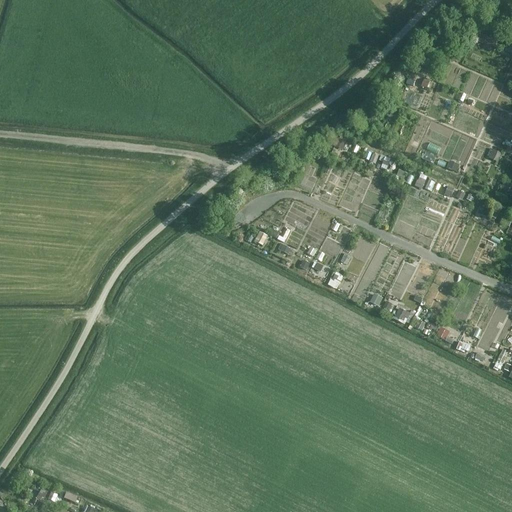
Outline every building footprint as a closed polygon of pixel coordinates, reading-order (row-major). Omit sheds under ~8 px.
[(481,32),(477,42),(495,50),(500,37),(495,35),(494,37),(481,32)] [(421,87),(427,90),(430,82),(424,80),(421,87)] [(389,118),(396,121),(399,114),(392,111),(389,118)] [(334,147),(343,151),(346,143),(337,140),(334,147)] [(489,159),(497,163),(501,154),(493,150),(489,159)] [(370,163),(376,165),(379,157),(373,154),(370,163)] [(389,165),(391,161),(391,160),(386,158),(381,156),(379,161),(383,163),(383,165),(388,167),(389,165)] [(460,165),(450,161),(447,169),(457,173),(460,165)] [(415,187),(422,190),(425,184),(417,181),(415,187)] [(503,191),(508,193),(511,185),(507,183),(503,191)] [(445,195),(450,197),(454,189),(448,187),(445,195)] [(456,197),(462,201),(465,194),(459,191),(456,197)] [(489,211),(481,208),(478,215),(486,218),(489,211)] [(502,224),(509,228),(511,221),(505,218),(502,224)] [(279,237),(278,240),(284,244),(290,231),(286,229),(281,238),(279,237)] [(260,232),(254,242),(263,247),(268,237),(260,232)] [(291,250),(281,244),(278,250),(281,251),(280,252),(288,257),(291,250)] [(300,268),(306,271),(310,264),(304,261),(300,268)] [(318,263),(312,275),(319,279),(325,267),(318,263)] [(345,274),(338,270),(332,281),(339,285),(345,274)] [(378,307),(382,298),(375,295),(371,303),(378,307)] [(383,309),(389,312),(392,305),(386,302),(383,309)] [(400,309),(395,318),(404,322),(405,319),(407,320),(405,323),(409,325),(411,321),(408,319),(410,314),(400,309)] [(419,321),(415,327),(422,331),(426,324),(419,321)] [(448,337),(450,333),(442,328),(437,337),(445,341),(447,337),(448,337)] [(468,353),(471,347),(464,344),(461,350),(468,353)] [(504,356),(506,351),(503,350),(494,368),(500,371),(507,358),(504,356)] [(475,358),(483,362),(486,357),(478,353),(475,358)] [(42,503),(47,493),(42,491),(37,500),(42,503)] [(49,500),(56,502),(58,493),(51,491),(49,500)]
